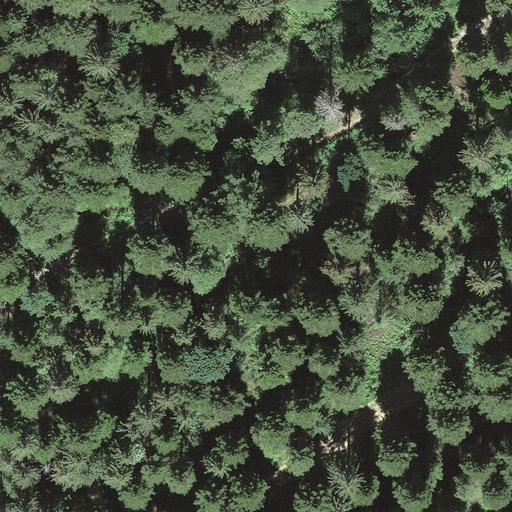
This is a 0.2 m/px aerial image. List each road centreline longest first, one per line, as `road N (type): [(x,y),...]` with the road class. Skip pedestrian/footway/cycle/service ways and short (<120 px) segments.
road 1 (track): [(511,6),(344,119),(49,271),(0,315)]
road 2 (track): [(511,311),(321,444),(246,511)]
